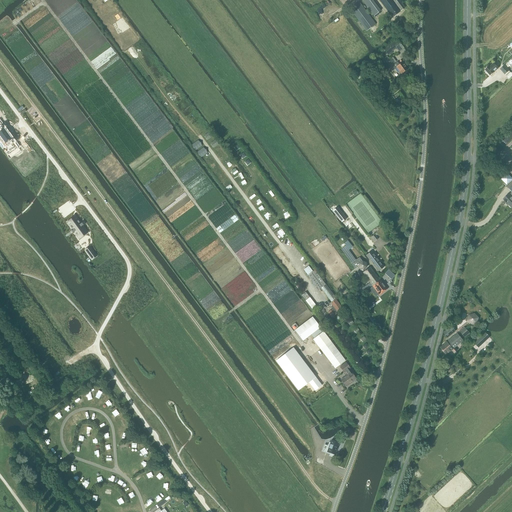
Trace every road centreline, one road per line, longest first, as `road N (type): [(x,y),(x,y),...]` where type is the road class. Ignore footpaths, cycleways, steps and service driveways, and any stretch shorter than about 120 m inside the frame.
road 1 (track): [(336,503),(310,480),(14,80)]
road 2 (unclassified): [(333,511),(388,340),(416,207),(425,115),(420,0)]
road 3 (secondary): [(382,511),(464,196),(467,0)]
road 4 (unclassified): [(210,511),(99,354),(99,333),(128,262),(0,91)]
road 5 (track): [(307,352),(44,2),(12,25)]
